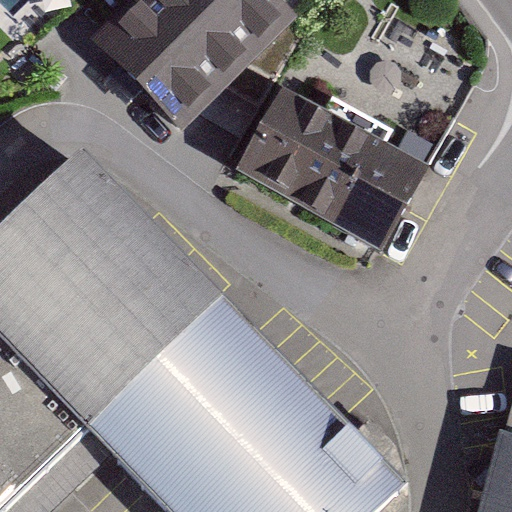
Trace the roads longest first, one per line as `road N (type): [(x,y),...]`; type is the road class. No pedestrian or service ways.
road 1 (unclassified): [(403,339),(257,259),(96,136),(19,132),(0,150)]
road 2 (unclassified): [(511,185),(467,224),(403,339)]
